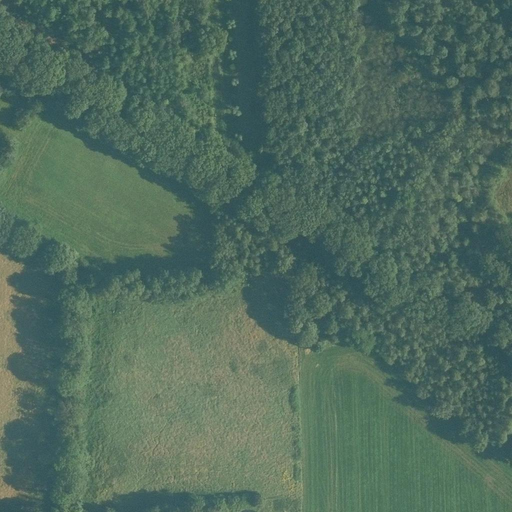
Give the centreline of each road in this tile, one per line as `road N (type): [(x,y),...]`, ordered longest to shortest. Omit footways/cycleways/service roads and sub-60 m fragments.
road 1 (track): [(230,173),(511,345)]
road 2 (track): [(230,173),(0,38)]
road 3 (track): [(221,0),(230,173)]
